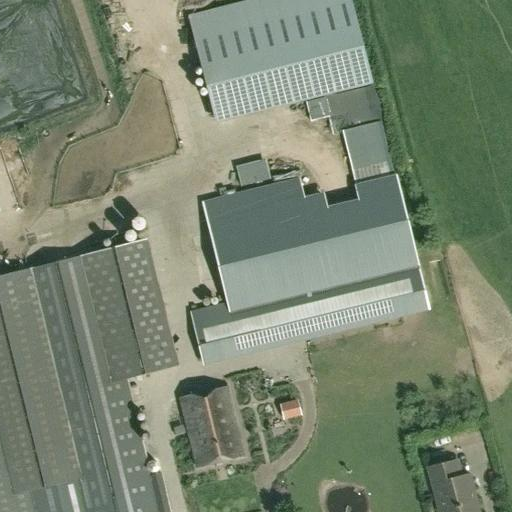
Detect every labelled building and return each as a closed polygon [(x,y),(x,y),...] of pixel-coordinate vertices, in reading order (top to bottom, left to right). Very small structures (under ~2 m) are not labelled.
[(261,0),(191,18),(217,121),(373,82),(352,0),(261,0)] [(240,160),(246,181),(274,174),(268,152),(240,160)] [(232,309),(194,318),(204,362),(426,309),(396,184),(358,193),(363,212),(328,220),(323,201),(305,205),(300,186),(208,208),(232,309)] [(131,216),(143,213),(140,199),(128,202),(131,216)] [(159,511),(128,380),(176,365),(144,241),(83,256),(18,273),(0,276),(0,511),(159,511)] [(227,386),(181,397),(198,470),(245,459),(227,386)] [(479,511),(470,476),(462,478),(458,462),(429,469),(439,511),(479,511)]
